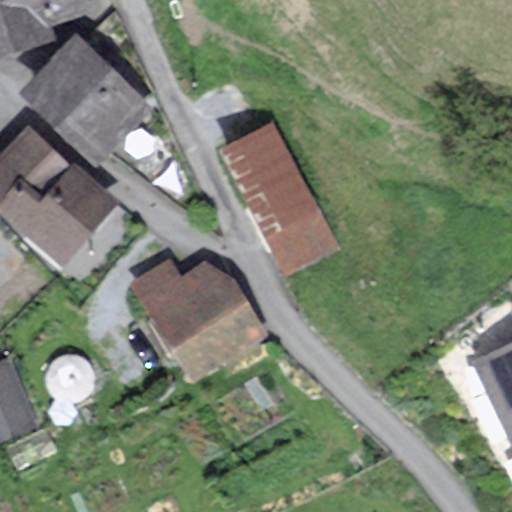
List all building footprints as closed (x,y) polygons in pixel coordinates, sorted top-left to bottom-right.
[(0,0),(0,58),(57,40),(52,24),(94,11),(90,0),(0,0)] [(154,109),(75,34),(28,85),(28,103),(98,167),(154,109)] [(300,174),(273,122),(220,149),(247,201),(300,174)] [(28,124),(0,155),(0,209),(62,267),(121,203),(75,161),(72,164),(28,124)] [(300,174),(247,201),(286,275),(339,248),(300,174)] [(269,335),(233,277),(206,261),(181,276),(170,259),(131,282),(192,382),(269,335)] [(511,343),(472,363),(511,444),(511,343)] [(9,355),(0,358),(0,442),(40,426),(9,355)] [(46,427),(8,445),(19,468),(57,450),(46,427)]
